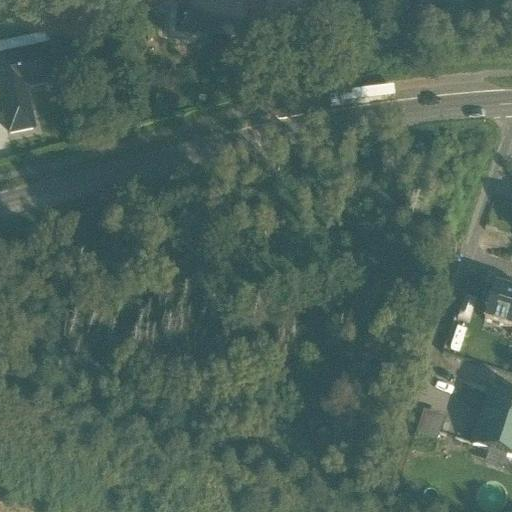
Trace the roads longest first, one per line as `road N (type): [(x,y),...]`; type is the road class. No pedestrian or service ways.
road 1 (secondary): [(0,206),(271,138),(511,104)]
road 2 (residential): [(414,410),(466,258)]
road 3 (residential): [(466,258),(511,131)]
